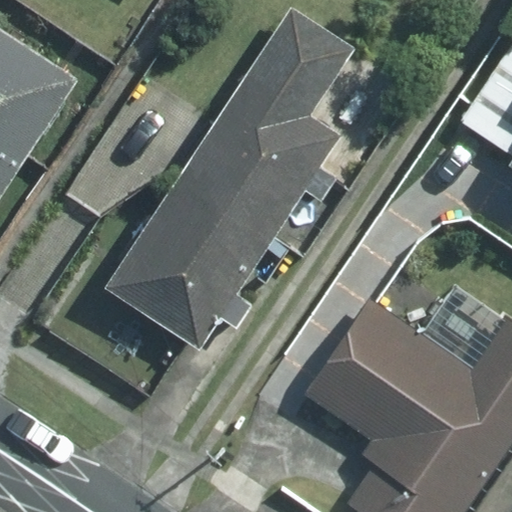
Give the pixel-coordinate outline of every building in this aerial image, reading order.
[(465,0),(437,0),(436,2),(455,15),(465,0)] [(278,12),(168,177),(264,237),(296,189),(312,199),(326,179),(309,168),(329,139),(298,118),(341,53),(278,12)] [(511,36),(508,34),(453,119),(505,153),(499,161),(511,169),(511,36)] [(0,169),(60,81),(0,40),(0,169)] [(226,294),(264,237),(168,177),(94,288),(187,351),(209,319),(225,329),(241,304),(226,294)] [(342,500),(359,511),(453,511),(511,423),(511,331),(496,320),(461,372),(362,307),(303,395),(370,439),(358,456),(367,462),(342,500)]
